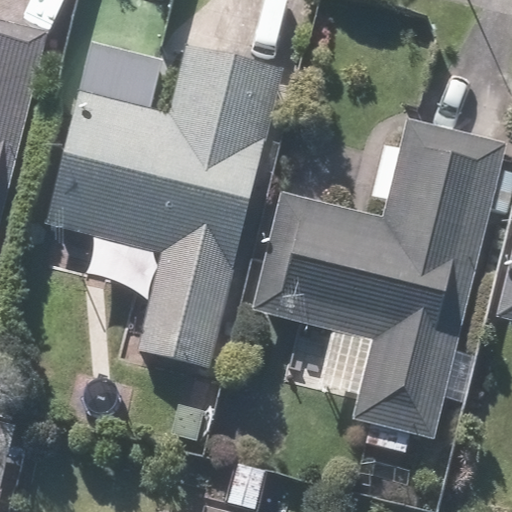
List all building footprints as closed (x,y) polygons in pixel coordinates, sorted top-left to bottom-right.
[(0,217),(40,44),(0,35),(0,217)] [(74,288),(133,302),(119,361),(199,379),(268,82),(170,59),(155,120),(141,117),(152,71),(71,52),(29,233),(84,246),(74,288)] [(494,156),(408,138),(390,135),(370,228),(261,205),(237,323),(311,338),(300,389),(353,400),(346,437),(432,455),(494,156)] [(511,219),(485,327),(511,333),(511,219)] [(220,472),(211,511),(251,511),(258,480),(220,472)]
